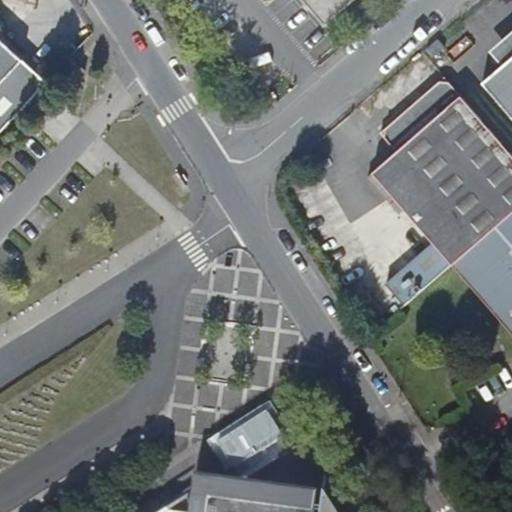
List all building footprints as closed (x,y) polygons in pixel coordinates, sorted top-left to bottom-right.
[(303,0),(327,26),(356,0),(303,0)] [(0,135),(49,82),(0,36),(0,135)] [(435,58),(447,47),(441,40),(429,51),(435,58)] [(511,58),(483,83),(511,115),(511,58)] [(72,88),(86,73),(71,59),(57,74),(72,88)] [(511,214),(511,152),(445,75),(381,131),(398,150),(373,172),(455,264),(511,214)] [(511,214),(455,264),(495,310),(504,303),(511,312),(511,214)] [(511,312),(504,303),(495,310),(511,328),(511,312)] [(306,511),(329,511),(332,493),(204,476),(201,495),(306,511)] [(343,511),(332,493),(329,511),(306,511),(201,495),(174,511),(343,511)]
